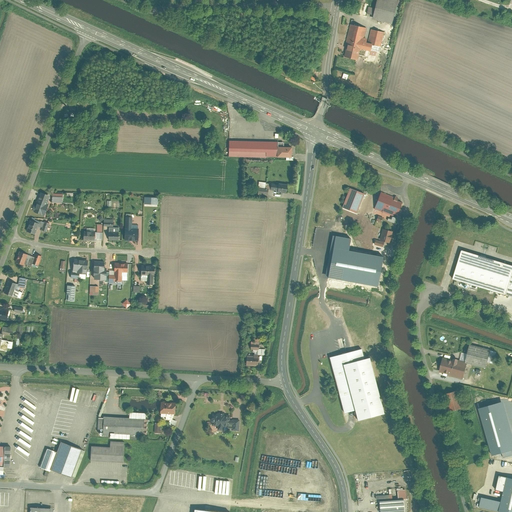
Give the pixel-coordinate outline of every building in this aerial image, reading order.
[(398,0),(377,0),(373,19),(392,24),(398,0)] [(365,28),(350,25),(343,56),(358,59),(360,49),(371,51),(372,44),(368,43),(368,39),(363,38),(365,28)] [(384,31),(371,28),(368,39),(368,43),(372,44),(380,46),(384,31)] [(276,142),(228,141),(228,155),(275,157),(276,146),(276,142)] [(290,147),(276,146),(275,157),(289,157),(290,147)] [(272,181),(272,184),(265,183),(264,188),(258,186),(257,194),(272,197),(273,190),(285,192),(287,184),(272,181)] [(364,194),(348,188),(340,207),(356,213),(364,194)] [(47,203),(50,195),(40,192),(34,212),(45,215),(49,204),(47,203)] [(399,212),(403,203),(396,200),(397,198),(381,192),(374,209),(391,215),(392,212),(397,214),(398,212),(399,212)] [(52,193),(52,202),(62,202),(62,193),(52,193)] [(132,216),(125,216),(125,228),(124,228),(124,240),(138,240),(138,228),(132,228),(132,216)] [(30,218),(25,231),(34,234),(37,225),(39,221),(30,218)] [(44,221),(43,222),(41,227),(40,229),(46,232),(50,223),(44,221)] [(109,227),(109,239),(118,239),(118,227),(109,227)] [(83,230),(82,239),(93,240),(94,228),(85,228),(85,231),(83,230)] [(392,232),(383,228),(379,239),(388,243),(392,232)] [(335,236),(327,277),(377,287),(383,257),(348,250),(350,239),(335,236)] [(511,265),(459,250),(451,278),(511,296),(511,265)] [(26,254),(18,251),(15,261),(23,264),(24,262),(26,254)] [(33,256),(31,263),(39,266),(42,256),(34,253),(33,256)] [(33,256),(26,254),(24,262),(31,264),(31,263),(33,256)] [(88,259),(74,258),(72,272),(86,273),(87,273),(88,259)] [(93,267),(93,279),(106,279),(106,271),(106,268),(104,268),(104,261),(95,261),(94,267),(93,267)] [(127,271),(128,263),(114,262),(114,271),(109,271),(109,280),(122,280),(122,271),(127,271)] [(154,265),(140,265),(140,275),(145,275),(145,284),(153,284),(153,275),(154,265)] [(18,284),(17,284),(16,285),(19,286),(24,287),(26,278),(19,277),(18,284)] [(9,280),(4,293),(12,296),(12,295),(21,298),(23,292),(18,290),(19,286),(16,285),(17,284),(9,280)] [(67,300),(74,300),(75,285),(67,285),(67,294),(68,294),(67,300)] [(98,286),(89,285),(89,291),(92,291),(92,294),(97,295),(98,286)] [(128,299),(123,303),(128,308),(132,304),(128,299)] [(0,306),(0,317),(7,319),(9,309),(0,306)] [(2,325),(1,332),(2,333),(12,334),(13,327),(2,325)] [(14,341),(1,339),(0,342),(0,349),(6,351),(6,347),(12,348),(14,341)] [(485,368),(490,350),(469,345),(465,361),(465,362),(467,363),(485,368)] [(358,348),(326,356),(342,411),(351,409),(353,418),(379,411),(364,354),(361,355),(358,348)] [(258,355),(247,355),(246,365),(258,365),(258,355)] [(443,357),(439,372),(463,378),(467,363),(465,362),(465,361),(451,358),(450,360),(446,359),(447,358),(443,357)] [(480,378),(479,381),(483,382),(486,371),(477,369),(475,377),(480,378)] [(77,402),(91,406),(95,393),(81,389),(77,402)] [(462,408),(458,390),(445,393),(450,411),(462,408)] [(508,401),(483,407),(495,455),(504,453),(505,457),(511,455),(511,418),(508,403),(511,403),(511,402),(511,400),(510,401),(510,399),(508,399),(508,401)] [(175,403),(158,402),(158,413),(175,413),(175,403)] [(229,413),(213,412),(213,418),(211,418),(210,421),(212,421),(212,424),(217,424),(217,429),(222,430),(223,425),(228,426),(228,423),(229,419),(229,413)] [(127,417),(102,416),(101,436),(128,438),(128,434),(145,435),(146,419),(144,418),(127,417)] [(80,449),(58,441),(54,452),(48,469),(70,477),(80,449)] [(90,446),(89,459),(123,461),(124,441),(109,441),(109,447),(90,446)] [(9,446),(1,446),(0,465),(8,466),(9,446)] [(45,449),(38,467),(48,470),(48,469),(54,452),(45,449)] [(482,508),(505,511),(511,511),(511,476),(498,474),(496,487),(499,487),(499,490),(506,491),(505,501),(484,497),(482,508)] [(232,488),(233,480),(212,479),(211,493),(231,494),(231,488),(232,488)] [(405,490),(397,490),(397,499),(405,498),(405,490)] [(397,499),(377,500),(378,511),(389,511),(406,511),(405,498),(397,499)]
